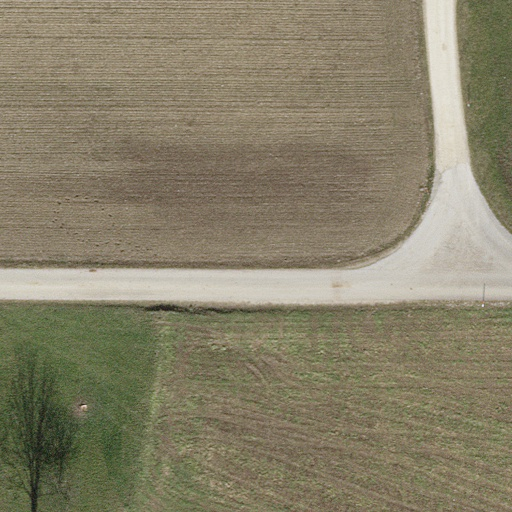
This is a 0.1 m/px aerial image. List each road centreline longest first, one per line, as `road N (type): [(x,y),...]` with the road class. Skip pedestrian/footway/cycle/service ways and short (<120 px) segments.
road 1 (track): [(0,281),(511,282)]
road 2 (track): [(440,0),(465,281)]
